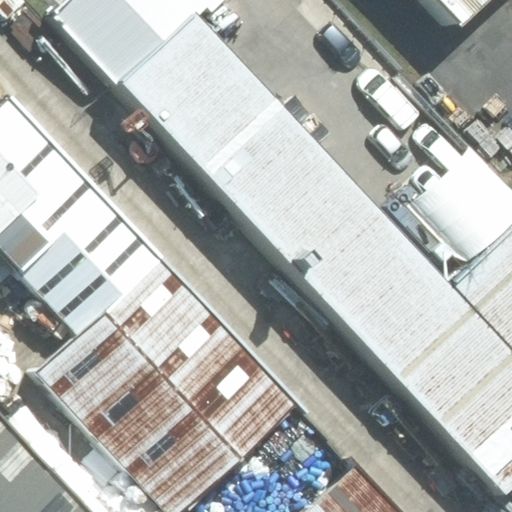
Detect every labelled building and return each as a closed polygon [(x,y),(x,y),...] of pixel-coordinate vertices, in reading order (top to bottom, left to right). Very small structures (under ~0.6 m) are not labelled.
[(70,0),(34,33),(106,111),(190,36),(215,13),(203,0),(70,0)] [(511,0),(411,0),(458,49),(511,0)] [(424,294),(190,36),(106,111),(470,511),(489,511),(511,491),(511,220),(509,217),(424,294)] [(176,511),(265,431),(0,141),(0,377),(123,511),(176,511)] [(292,511),(469,511),(388,424),(292,511)] [(0,511),(51,511),(0,455),(0,511)]
